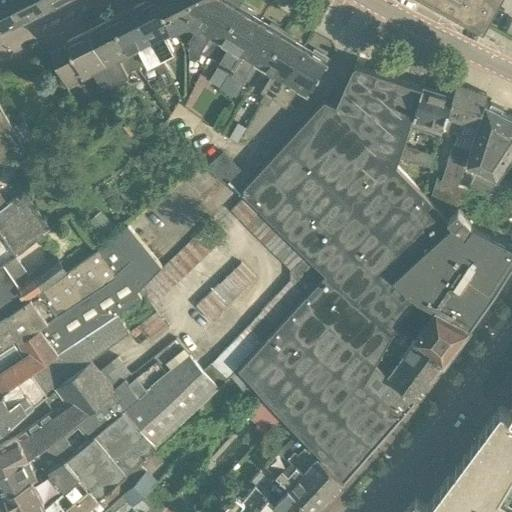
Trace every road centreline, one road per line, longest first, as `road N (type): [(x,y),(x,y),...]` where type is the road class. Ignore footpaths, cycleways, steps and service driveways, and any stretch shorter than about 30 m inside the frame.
road 1 (secondary): [(356,511),(511,320)]
road 2 (tertiary): [(511,73),(364,0)]
